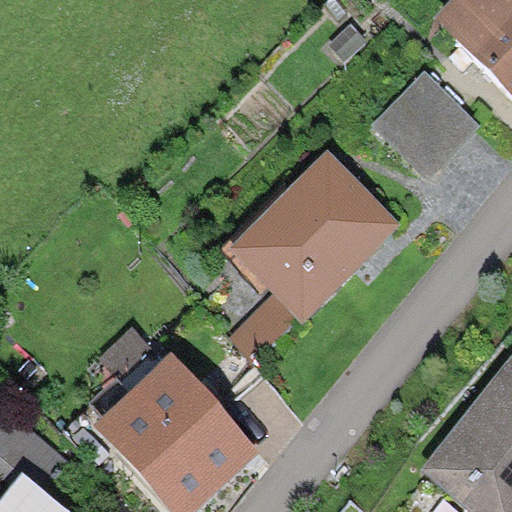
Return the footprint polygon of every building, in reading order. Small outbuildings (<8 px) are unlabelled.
[(511,0),(458,0),(437,22),(511,94),(511,0)] [(427,76),(373,130),(426,181),(479,127),(427,76)] [(327,151),(229,250),(274,295),(295,315),(306,327),(366,266),(405,228),(327,151)] [(253,358),(295,315),(274,295),(232,337),(253,358)] [(511,511),(511,362),(420,475),(466,511),(511,511)] [(174,364),(98,434),(170,511),(196,511),(258,455),(174,364)] [(0,458),(23,478),(50,500),(77,468),(16,413),(0,432),(0,458)] [(23,478),(0,507),(0,511),(65,511),(50,500),(23,478)]
